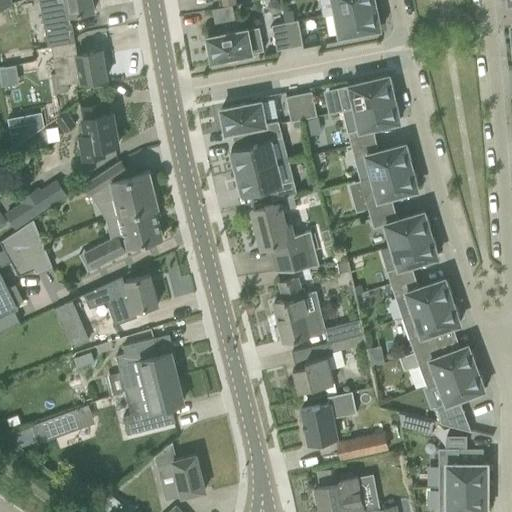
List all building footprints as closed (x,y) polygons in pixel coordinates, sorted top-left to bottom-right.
[(38,0),(47,47),(51,46),(75,42),(71,22),(69,14),(94,10),(92,0),(38,0)] [(333,0),(336,12),(375,5),(374,0),(375,0),(333,0)] [(270,2),(267,6),(268,11),(273,14),(278,13),(280,9),(279,4),(275,1),(270,2)] [(375,5),(336,12),(337,20),(340,35),(380,28),(379,23),(380,23),(378,9),(376,9),(375,5)] [(292,10),(283,12),(285,22),(294,21),(292,10)] [(290,47),(303,45),(298,20),(294,21),(285,22),(290,47)] [(290,47),(285,22),(272,25),(277,50),(290,47)] [(212,60),(264,50),(259,26),(207,36),(212,60)] [(77,54),(75,42),(51,46),(55,73),(52,73),(55,92),(69,90),(67,84),(86,81),(106,77),(101,49),(77,54)] [(13,66),(0,68),(0,76),(1,83),(16,81),(13,66)] [(362,81),(337,87),(342,106),(343,110),(352,108),(394,98),(393,93),(395,93),(392,80),(390,80),(389,75),(362,81)] [(299,93),(304,118),(317,116),(312,91),(299,93)] [(291,121),(304,118),(299,93),(286,96),(291,121)] [(352,108),(357,129),(347,131),(351,145),(376,138),(373,127),(399,121),(398,116),(400,115),(397,102),(395,102),(394,98),(352,108)] [(265,124),(265,123),(261,100),(221,108),(226,132),(253,126),(265,124)] [(80,137),(78,139),(91,160),(97,156),(107,154),(106,146),(118,144),(112,112),(105,113),(103,103),(83,107),(80,107),(85,131),(79,132),(80,137)] [(66,111),(54,119),(63,132),(75,124),(66,111)] [(41,112),(7,118),(13,146),(43,126),(41,112)] [(318,117),(306,119),(309,131),(320,128),(318,117)] [(265,124),(253,126),(257,142),(231,148),(237,171),(287,158),(281,136),(282,136),(278,120),(265,123),(265,124)] [(376,138),(351,145),(351,146),(360,180),(361,180),(411,166),(410,162),(412,161),(408,148),(406,148),(405,143),(379,150),(376,138)] [(292,195),(294,194),(296,194),(287,158),(237,171),(243,194),(269,187),(272,200),(283,197),(292,195)] [(116,198),(120,215),(158,205),(149,171),(128,176),(127,172),(120,160),(83,184),(90,196),(94,193),(100,202),(116,198)] [(414,170),(412,170),(411,166),(361,180),(366,201),(370,214),(394,207),(391,196),(417,189),(416,184),(418,183),(414,170)] [(316,175),(306,178),(309,191),(319,188),(316,175)] [(20,202),(4,212),(15,228),(51,204),(39,186),(18,199),(20,202)] [(292,195),(283,197),(286,208),(295,206),(292,195)] [(260,246),(260,247),(269,244),(276,270),(320,264),(311,229),(288,235),(279,203),(251,211),(254,224),(256,224),(262,245),(260,246)] [(120,215),(123,232),(122,237),(114,241),(112,238),(85,252),(93,269),(127,251),(144,245),(143,243),(162,238),(154,207),(158,206),(158,205),(120,215)] [(431,233),(429,229),(431,229),(427,215),(425,216),(424,211),(398,219),(394,207),(370,214),(373,226),(384,224),(390,246),(431,233)] [(34,220),(11,235),(18,246),(40,234),(34,220)] [(390,246),(381,248),(387,269),(391,283),(415,275),(411,264),(437,256),(436,251),(438,250),(434,237),(432,238),(431,233),(390,246)] [(40,234),(18,246),(33,269),(35,272),(52,266),(40,234)] [(11,235),(0,241),(4,248),(11,261),(18,275),(33,269),(18,246),(11,235)] [(0,316),(14,310),(18,308),(17,305),(16,306),(15,304),(23,300),(15,283),(7,287),(0,272),(0,266),(11,261),(4,248),(0,250),(0,316)] [(348,260),(338,262),(340,272),(350,270),(348,260)] [(113,300),(117,314),(105,317),(110,334),(133,328),(128,311),(158,303),(150,274),(109,285),(113,300)] [(402,317),(452,300),(451,296),(452,296),(448,282),(446,283),(445,278),(419,287),(415,275),(391,283),(395,296),(402,317)] [(283,299),(274,302),(284,341),(303,336),(321,331),(325,330),(327,330),(326,328),(317,291),(302,294),(301,295),(297,278),(279,282),(283,299)] [(454,305),(452,300),(402,317),(414,351),(438,343),(434,331),(460,323),(458,318),(460,317),(455,304),(454,305)] [(14,310),(0,316),(0,330),(20,322),(20,321),(15,311),(14,310)] [(327,330),(325,330),(328,342),(363,333),(360,320),(326,328),(327,330)] [(99,321),(54,338),(62,358),(107,342),(99,321)] [(296,368),(293,369),(298,391),(317,386),(334,382),(331,369),(327,353),(341,349),(365,343),(363,333),(328,342),(311,346),(313,357),(294,361),(296,368)] [(124,354),(116,356),(121,373),(125,390),(131,388),(176,376),(170,351),(158,354),(154,338),(134,343),(122,346),(124,354)] [(438,343),(414,351),(426,385),(436,381),(476,367),(474,362),(476,362),(471,349),(469,349),(468,344),(442,354),(438,343)] [(91,352),(73,358),(76,367),(94,361),(91,352)] [(476,367),(436,381),(444,402),(434,406),(439,419),(441,423),(471,431),(463,410),(459,398),(484,389),(482,384),(484,383),(479,370),(477,371),(476,367)] [(131,388),(117,393),(125,391),(131,414),(122,416),(127,434),(175,422),(171,405),(183,402),(176,376),(131,388)] [(81,385),(69,389),(73,401),(85,397),(81,385)] [(320,405),(301,408),(308,443),(327,439),(337,437),(333,417),(356,412),(352,390),(328,395),(330,403),(320,405)] [(31,426),(36,440),(37,441),(94,421),(87,403),(30,424),(31,426)] [(385,432),(338,442),(341,458),(388,448),(385,432)] [(445,435),(445,447),(459,447),(459,449),(466,449),(466,435),(445,435)] [(156,456),(157,464),(161,477),(176,473),(182,496),(205,490),(196,454),(177,459),(173,442),(156,456)] [(438,487),(487,486),(487,480),(489,480),(489,470),(487,470),(487,462),(459,463),(459,449),(459,447),(445,447),(438,447),(438,487)] [(333,467),(315,471),(318,486),(336,482),(333,467)] [(317,489),(312,490),(316,507),(321,506),(321,511),(396,511),(397,511),(395,511),(383,511),(383,508),(378,509),(377,507),(368,509),(361,510),(357,490),(361,490),(358,478),(341,481),(336,482),(318,486),(316,486),(317,489)] [(438,487),(438,511),(458,511),(459,511),(483,511),(487,511),(487,503),(489,503),(489,493),(487,493),(487,486),(438,487)]
